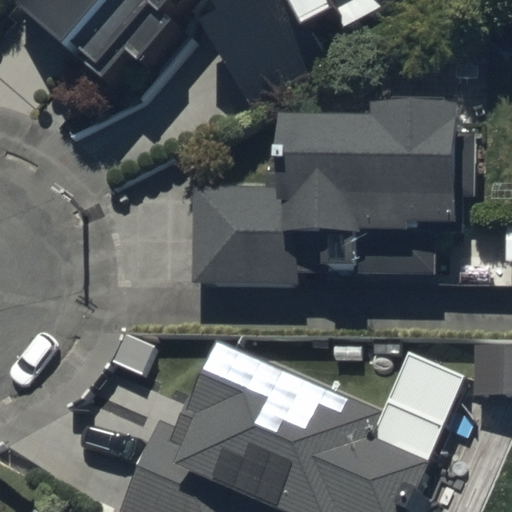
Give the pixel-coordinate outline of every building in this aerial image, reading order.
[(20,0),(118,68),(138,38),(161,54),(189,13),(176,5),(180,0),(20,0)] [(232,0),(233,1),(211,13),(254,107),(340,67),(328,41),(401,0),(232,0)] [(511,238),(477,239),(477,220),(470,220),(473,92),(383,90),(383,107),(289,106),(288,184),(199,183),(197,281),(299,283),(299,267),(429,270),(428,281),(511,282),(511,238)] [(175,426),(157,418),(117,511),(408,511),(467,379),(409,354),(383,414),(212,340),(175,426)] [(511,344),(476,345),(475,397),(511,397),(511,344)]
